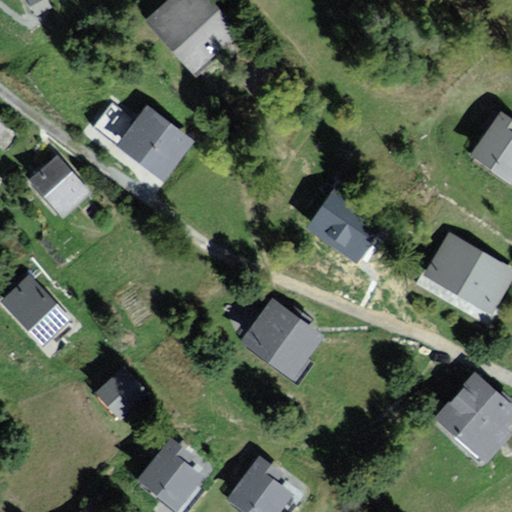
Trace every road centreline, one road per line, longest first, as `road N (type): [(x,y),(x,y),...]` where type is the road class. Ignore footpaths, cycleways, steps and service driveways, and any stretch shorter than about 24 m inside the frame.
road 1 (track): [(511,378),(211,248),(0,91)]
road 2 (track): [(511,231),(434,170),(435,142)]
